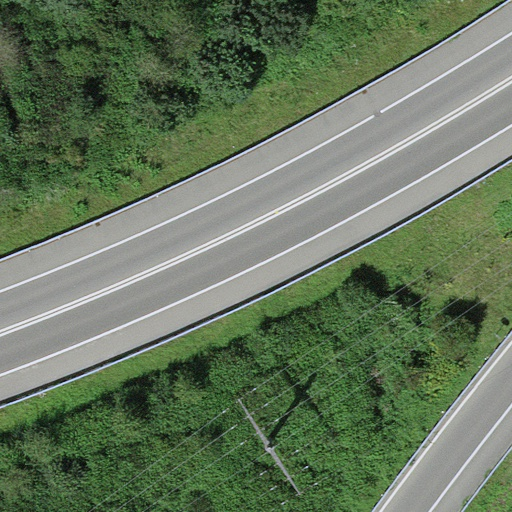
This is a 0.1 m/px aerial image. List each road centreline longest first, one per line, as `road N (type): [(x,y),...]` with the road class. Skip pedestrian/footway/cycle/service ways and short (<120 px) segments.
road 1 (motorway): [(511,55),(242,207),(0,311)]
road 2 (motorway): [(0,356),(260,243),(511,102)]
road 3 (motorway): [(405,511),(511,376)]
